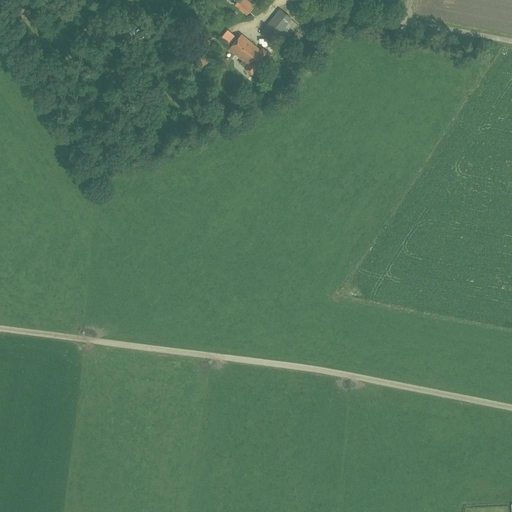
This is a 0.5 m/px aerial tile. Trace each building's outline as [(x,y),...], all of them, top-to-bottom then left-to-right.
[(235,5),(247,15),(252,9),(241,0),(238,0),(236,3),(235,5)] [(260,34),(273,44),(292,19),(279,9),(260,34)] [(244,68),(252,75),(270,54),(262,48),(260,50),(257,47),(248,40),(242,35),(229,49),(240,58),(243,61),(240,64),(245,68),(244,68)] [(112,59),(128,76),(137,67),(121,50),(112,59)] [(197,60),(203,67),(211,60),(205,53),(197,60)]
